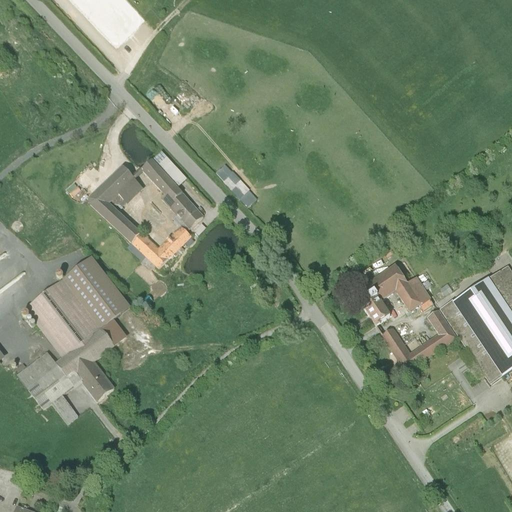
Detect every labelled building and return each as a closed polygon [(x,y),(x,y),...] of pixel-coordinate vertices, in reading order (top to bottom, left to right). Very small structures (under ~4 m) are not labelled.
[(161,153),(153,161),(178,189),(187,181),(161,153)] [(153,161),(151,159),(140,169),(143,173),(165,197),(161,200),(189,231),(203,218),(178,189),(153,161)] [(88,201),(90,203),(131,244),(158,271),(190,239),(179,228),(157,250),(115,208),(117,206),(120,209),(125,204),(127,206),(143,190),(135,181),(131,178),(121,168),(88,201)] [(225,168),(216,176),(247,209),(256,200),(249,193),(249,192),(233,174),(232,175),(225,168)] [(143,173),(140,169),(131,178),(135,181),(143,173)] [(115,391),(94,365),(127,340),(113,323),(129,310),(90,259),(23,311),(61,361),(56,365),(47,354),(17,378),(43,413),(51,407),(67,428),(79,419),(63,398),(81,384),(97,405),(115,391)] [(400,278),(392,267),(352,295),(361,308),(373,328),(387,320),(375,300),(393,288),(409,312),(432,298),(414,269),(400,278)] [(405,376),(452,345),(454,343),(487,392),(511,375),(511,282),(506,274),(446,314),(444,311),(427,322),(436,336),(406,356),(389,332),(378,339),(400,371),(401,370),(405,376)]
